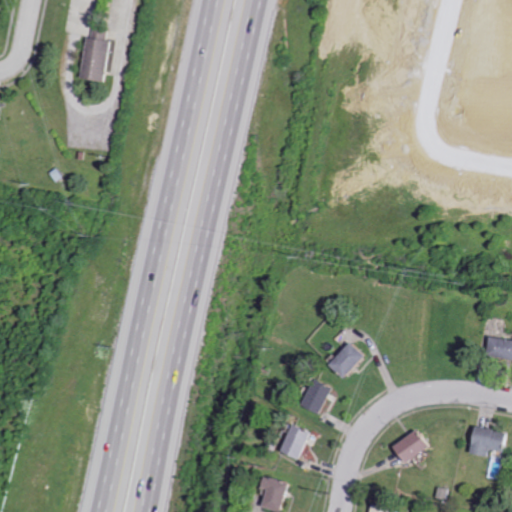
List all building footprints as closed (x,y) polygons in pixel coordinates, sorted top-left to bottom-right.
[(85,77),(110,82),(118,41),(111,39),(113,30),(98,27),(96,37),(93,36),(85,77)] [(511,359),(511,339),(498,337),(495,356),(511,359)] [(340,366),(354,379),(375,355),(361,342),(340,366)] [(330,414),(340,386),(322,380),(312,407),(330,414)] [(318,432),(300,425),(289,452),(307,459),(318,432)] [(511,438),(511,431),(481,427),(478,454),(494,456),(495,449),(510,451),(511,438)] [(402,445),(413,463),(437,448),(426,431),(402,445)] [(270,507),(288,511),(297,484),(273,477),(270,488),(275,489),(270,507)]
